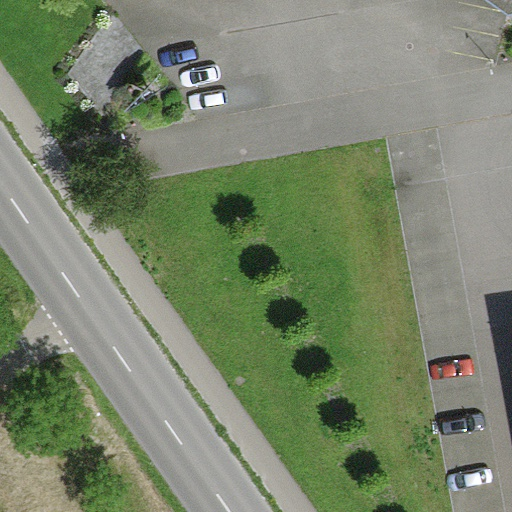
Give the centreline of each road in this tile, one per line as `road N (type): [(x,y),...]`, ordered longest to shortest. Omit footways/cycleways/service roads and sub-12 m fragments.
road 1 (tertiary): [(223,511),(0,186)]
road 2 (residential): [(511,82),(134,143)]
road 3 (unknown): [(489,86),(511,227)]
